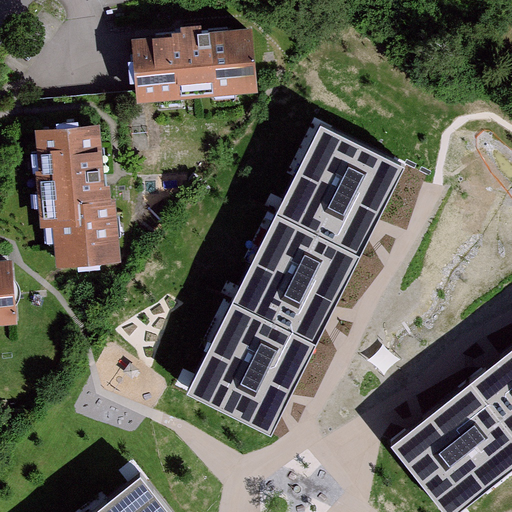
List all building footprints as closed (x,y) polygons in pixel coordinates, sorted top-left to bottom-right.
[(135,44),(138,99),(248,92),(244,35),(201,37),(200,25),(187,26),(188,34),(179,34),(179,41),(135,44)] [(189,392),(271,433),(282,412),(331,314),(376,224),(408,160),(325,119),(189,392)] [(112,127),(46,132),(47,155),(38,156),(39,178),(51,177),(55,245),(67,244),(69,270),(127,266),(120,152),(113,152),(112,127)] [(453,511),(511,466),(511,351),(499,362),(420,424),(392,445),(443,511),(453,511)] [(176,511),(141,468),(84,511),(176,511)]
